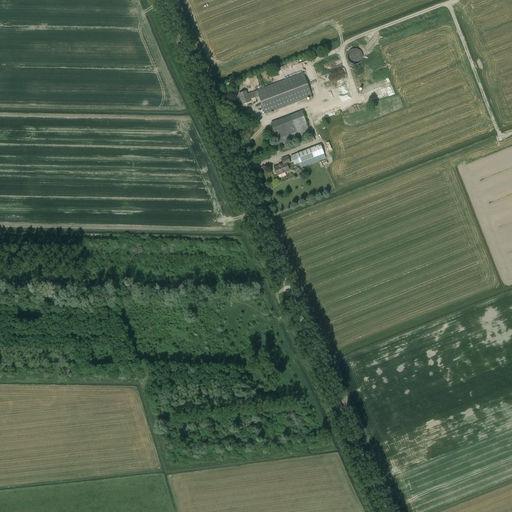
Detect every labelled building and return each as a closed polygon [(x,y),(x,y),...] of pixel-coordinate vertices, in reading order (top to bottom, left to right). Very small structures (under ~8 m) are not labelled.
[(352,65),(363,58),(356,48),(345,55),(352,65)] [(250,102),(250,100),(259,96),(265,114),(312,96),(303,73),(257,90),(257,91),(247,94),(246,91),(239,94),(243,105),(250,102)] [(335,86),(324,89),(325,95),(337,93),(335,86)] [(336,128),(346,124),(343,119),(333,123),(336,128)] [(279,121),(270,124),(279,146),(311,134),(308,128),(285,136),(279,121)] [(300,163),(324,154),(321,145),(297,154),(300,163)] [(283,163),(274,167),(275,169),(274,170),(275,173),(276,173),(277,175),(290,170),(287,163),(290,162),(288,156),(281,159),(283,163)]
